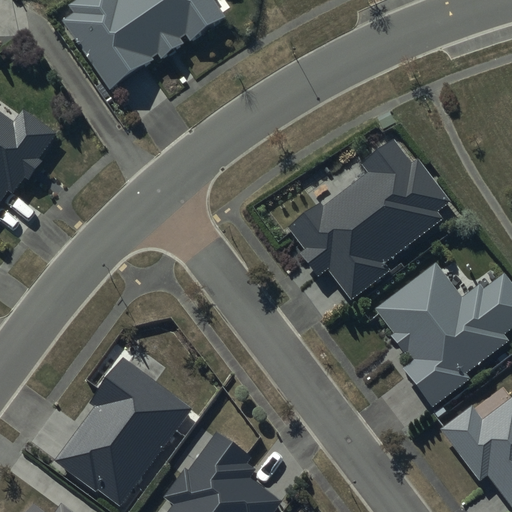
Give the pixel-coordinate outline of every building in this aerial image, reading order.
[(77,19),(65,28),(111,97),(155,67),(153,64),(160,60),(164,66),(186,52),(182,45),(187,41),(191,48),(226,25),(209,0),(126,0),(122,3),(119,0),(88,0),(72,11),(77,19)] [(0,207),(8,198),(12,201),(25,183),(30,187),(44,168),(40,165),(58,140),(26,116),(18,127),(0,114),(0,207)] [(392,276),(385,268),(441,226),(436,218),(450,207),(418,166),(414,170),(394,145),(362,170),(368,178),(323,212),(322,210),(290,234),(306,255),(298,261),(317,286),(329,277),(351,307),(392,276)] [(436,268),(375,315),(394,340),(391,342),(405,361),(408,359),(414,367),(403,375),(432,414),(471,384),(467,379),(509,346),(505,340),(511,334),(511,288),(505,280),(483,296),(479,291),(463,304),(436,268)] [(120,511),(121,511),(193,414),(125,364),(91,410),(96,414),(57,467),(98,498),(99,497),(120,511)] [(511,511),(511,403),(483,425),(473,411),(441,434),(480,488),(489,482),(511,511)] [(174,510),(172,511),(277,511),(281,508),(251,485),(256,477),(249,472),(253,465),(219,440),(192,476),(189,474),(166,504),(174,510)] [(74,511),(61,503),(54,511),(43,511),(32,504),(26,511),(74,511)]
